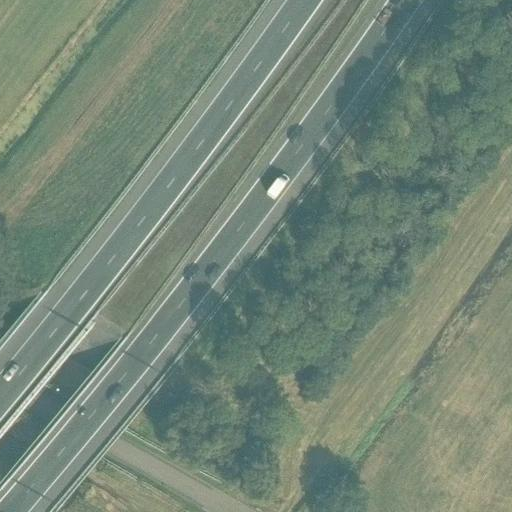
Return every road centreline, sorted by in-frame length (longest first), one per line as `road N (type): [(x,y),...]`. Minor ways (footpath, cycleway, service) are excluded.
road 1 (motorway): [(11,511),(149,345),(406,0)]
road 2 (motorway): [(304,0),(0,398)]
road 3 (tertiary): [(229,511),(0,378)]
